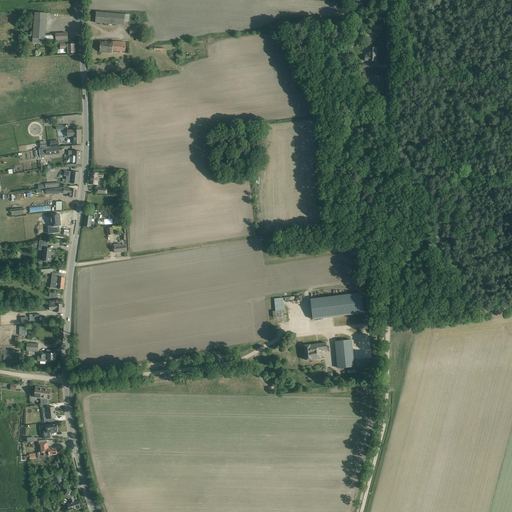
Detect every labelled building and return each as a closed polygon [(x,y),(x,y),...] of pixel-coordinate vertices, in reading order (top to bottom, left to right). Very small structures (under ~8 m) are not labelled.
[(129,14),(96,12),(95,23),(125,25),(125,22),(129,22),(129,14)] [(46,43),(45,35),(46,20),(47,14),(35,13),(34,19),(33,39),(32,42),(46,43)] [(65,53),(75,53),(75,44),(67,45),(67,33),(56,34),(56,40),(57,40),(58,44),(60,44),(60,47),(58,47),(58,49),(60,48),(60,53),(65,53)] [(100,41),(100,52),(112,53),(113,51),(126,52),(126,42),(113,41),(113,42),(100,41)] [(365,56),(365,61),(376,61),(376,56),(376,54),(377,54),(377,48),(369,48),(369,53),(368,53),(367,53),(366,54),(366,55),(366,56),(365,56)] [(132,77),(153,74),(153,69),(150,70),(150,67),(145,67),(144,67),(131,69),(132,77)] [(81,130),(71,130),(71,131),(67,131),(67,137),(73,137),(73,144),(81,144),(81,130)] [(40,157),(60,154),(59,147),(39,150),(40,157)] [(81,152),(72,151),(72,152),(69,152),(69,155),(73,156),(73,164),(80,164),(81,152)] [(64,176),(70,177),(70,184),(78,185),(79,173),(65,171),(64,176)] [(90,184),(94,185),(98,185),(98,178),(103,179),(104,174),(91,173),(90,184)] [(46,190),(46,192),(46,194),(59,195),(59,193),(67,194),(67,197),(76,198),(77,190),(64,188),(46,190)] [(51,226),(48,226),(49,234),(60,233),(59,226),(60,225),(59,214),(50,215),(51,226)] [(90,228),(91,225),(92,225),(93,222),(91,222),(92,216),(85,215),(84,227),(90,228)] [(40,241),(39,249),(43,250),(42,261),(43,261),(50,262),(52,249),(47,248),(48,242),(40,241)] [(121,244),(114,245),(114,248),(115,253),(126,252),(125,247),(125,245),(121,245),(121,244)] [(53,273),(52,281),(54,282),(54,288),(57,289),(59,289),(64,290),(65,278),(61,277),(61,274),(56,273),(55,273),(53,273)] [(364,313),(363,305),(361,293),(310,299),(313,320),(364,313)] [(274,298),(275,311),(272,311),(273,321),(285,320),(283,297),(274,298)] [(63,305),(58,304),(49,305),(50,311),(56,310),(55,313),(62,313),(63,305)] [(338,368),(354,367),(351,340),(335,342),(338,368)] [(327,347),(326,343),(304,346),(306,360),(322,359),(321,351),(329,350),(329,347),(327,347)] [(40,357),(37,357),(37,361),(47,362),(47,360),(55,361),(56,353),(55,353),(55,351),(47,350),(47,353),(40,353),(40,357)] [(35,393),(34,398),(37,398),(43,399),(43,405),(48,405),(48,399),(49,400),(49,399),(51,398),(50,394),(51,389),(47,388),(47,389),(43,389),(44,387),(43,387),(43,388),(36,387),(35,392),(35,393)] [(46,408),(43,408),(44,414),(47,413),(48,419),(48,422),(55,422),(54,419),(55,418),(56,418),(56,415),(55,411),(55,407),(46,408)] [(54,425),(45,426),(45,429),(42,430),(43,439),(50,438),(50,433),(57,432),(57,429),(58,429),(57,424),(55,425),(55,424),(54,425)] [(47,440),(39,441),(39,444),(41,444),(41,450),(45,449),(45,452),(44,453),(44,456),(44,457),(49,456),(49,455),(53,455),(55,455),(57,454),(56,448),(52,449),(52,448),(48,448),(48,443),(47,440)] [(72,491),(67,488),(63,496),(70,499),(71,503),(67,504),(69,511),(76,509),(76,510),(81,509),(78,501),(75,502),(73,496),(70,495),(72,491)]
